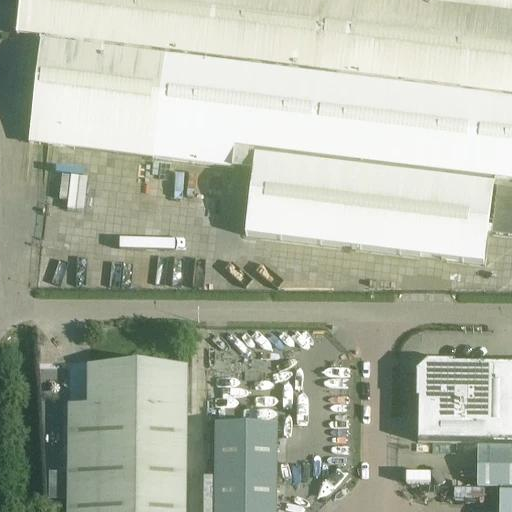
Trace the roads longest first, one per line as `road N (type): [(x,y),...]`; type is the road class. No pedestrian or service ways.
road 1 (unclassified): [(0,314),(375,313)]
road 2 (unclassified): [(374,511),(375,313)]
road 3 (unclassified): [(375,313),(511,313)]
